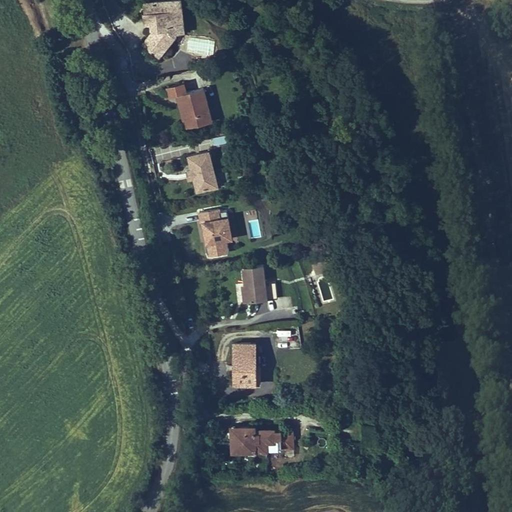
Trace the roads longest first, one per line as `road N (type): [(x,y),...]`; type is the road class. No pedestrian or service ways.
road 1 (track): [(290,0),(337,71),(404,206),(426,290),(429,349),(473,511)]
road 2 (tertiary): [(149,511),(171,438),(171,386),(84,0)]
